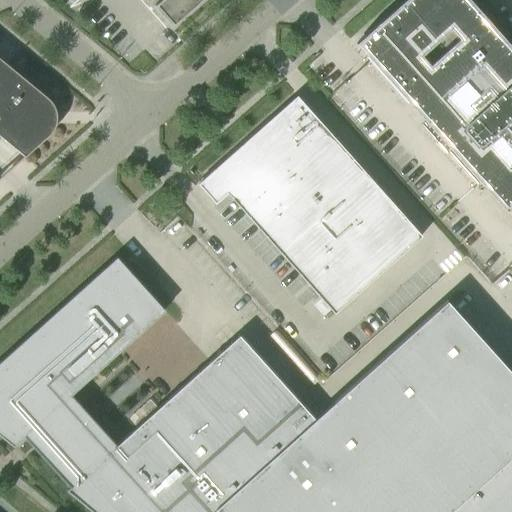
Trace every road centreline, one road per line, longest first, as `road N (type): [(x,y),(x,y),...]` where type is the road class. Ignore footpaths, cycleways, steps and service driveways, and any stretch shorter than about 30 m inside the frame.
road 1 (unclassified): [(155,116),(0,255)]
road 2 (unclassified): [(14,0),(155,116)]
road 3 (unclassified): [(286,0),(155,116)]
